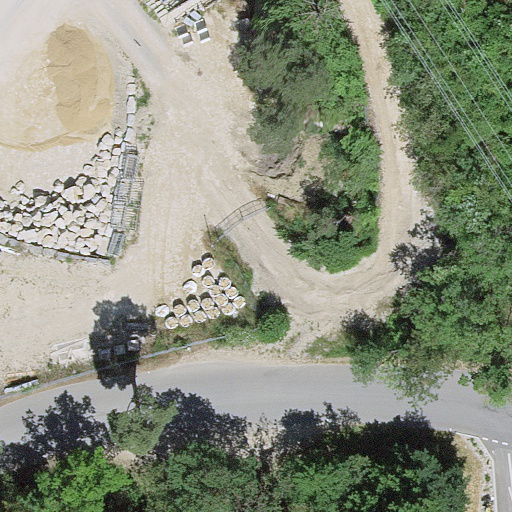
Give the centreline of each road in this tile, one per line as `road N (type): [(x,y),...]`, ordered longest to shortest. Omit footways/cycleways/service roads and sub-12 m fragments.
road 1 (unclassified): [(0,426),(230,403),(511,423)]
road 2 (track): [(230,403),(345,333),(397,229),(390,59),(363,0)]
